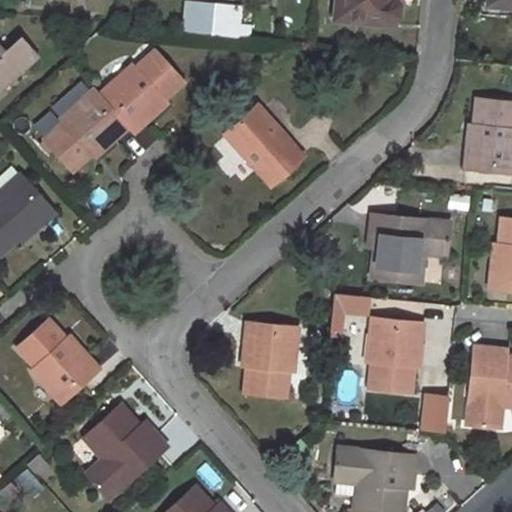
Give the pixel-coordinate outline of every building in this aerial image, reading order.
[(186,0),(184,0),(181,31),(212,34),(215,3),(186,0)] [(335,0),(334,17),(388,23),(397,15),(398,1),(401,1),(401,0),(335,0)] [(215,3),(212,34),(236,37),(239,6),(215,3)] [(0,88),(37,55),(21,37),(5,51),(0,45),(0,88)] [(161,108),(158,104),(183,81),(155,49),(135,66),(131,62),(97,94),(127,127),(133,133),(161,108)] [(63,122),(43,140),(71,171),(95,150),(98,153),(127,127),(97,94),(93,89),(60,118),(63,122)] [(468,131),(464,168),(467,169),(511,172),(511,101),(476,98),(472,131),(468,131)] [(258,103),(224,133),(270,185),(291,166),(303,156),(258,103)] [(511,185),(511,172),(467,169),(465,183),(511,188),(511,185)] [(0,254),(22,235),(26,239),(55,212),(19,172),(0,189),(0,254)] [(376,233),(372,276),(423,282),(427,248),(448,249),(451,220),(371,212),(369,232),(376,233)] [(494,242),(489,287),(511,289),(511,217),(501,216),(498,243),(494,242)] [(371,363),(368,389),(411,393),(415,360),(420,361),(423,322),(371,317),(366,362),(371,363)] [(48,318),(17,347),(33,366),(30,369),(60,403),(99,368),(74,340),(70,343),(48,318)] [(247,322),(242,359),(247,359),(244,393),(286,397),(289,373),(294,373),(298,326),(247,322)] [(475,346),(467,423),(494,427),(497,405),(511,406),(511,355),(494,353),(494,348),(475,346)] [(122,403),(83,437),(106,462),(89,478),(109,499),(168,446),(155,431),(150,436),(122,403)] [(352,511),(360,511),(403,511),(408,474),(415,475),(417,455),(339,446),(335,474),(356,477),(352,511)] [(220,511),(195,484),(164,511),(220,511)]
